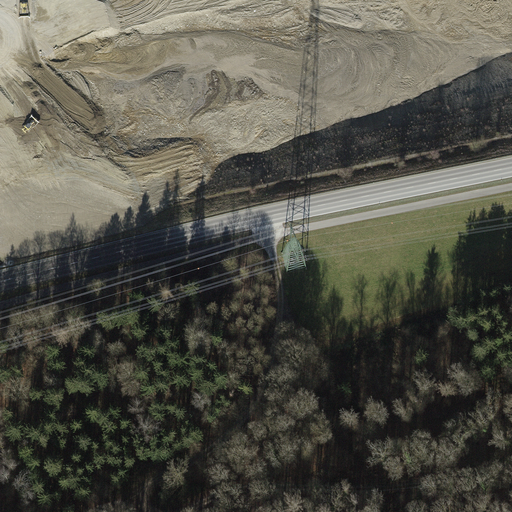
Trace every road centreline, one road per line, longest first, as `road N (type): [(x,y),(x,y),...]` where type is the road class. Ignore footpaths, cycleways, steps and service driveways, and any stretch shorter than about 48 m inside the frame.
road 1 (track): [(511,465),(367,488),(226,490),(171,511),(150,506),(141,490),(248,417),(276,359),(283,311),(262,217)]
road 2 (primary): [(0,281),(511,167)]
road 3 (track): [(511,51),(299,64),(208,0)]
